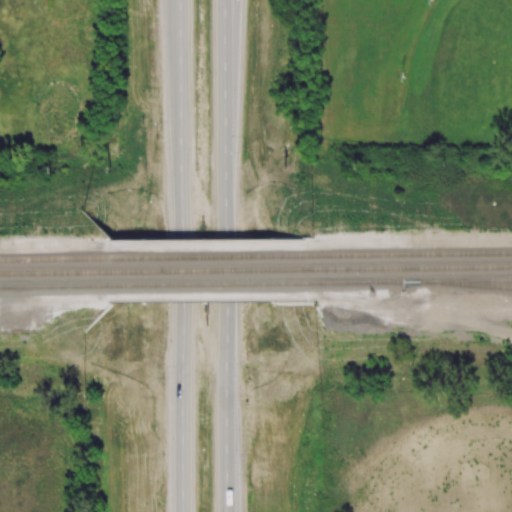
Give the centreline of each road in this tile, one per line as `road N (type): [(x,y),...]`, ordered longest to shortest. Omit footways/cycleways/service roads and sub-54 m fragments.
road 1 (motorway): [(178,0),(181,511)]
road 2 (motorway): [(227,511),(226,136)]
road 3 (motorway): [(226,136),(235,0)]
road 4 (motorway): [(226,136),(224,0)]
